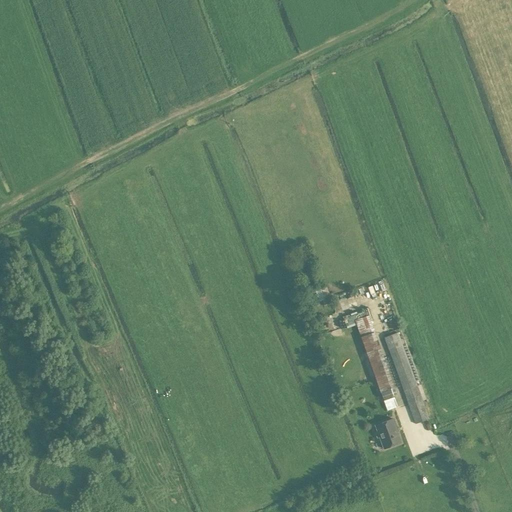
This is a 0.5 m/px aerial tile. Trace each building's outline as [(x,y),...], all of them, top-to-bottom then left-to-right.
[(326,286),(309,292),(314,304),(330,298),(326,286)] [(355,321),(383,399),(395,395),(367,316),(355,321)] [(384,338),(415,424),(428,420),(402,347),(402,346),(397,333),(384,338)] [(387,411),(393,409),(397,408),(393,398),(384,401),(387,411)] [(383,449),(400,443),(395,430),(396,429),(393,419),(375,426),(377,432),(375,432),(374,434),(376,438),(378,439),(379,438),(383,449)]
